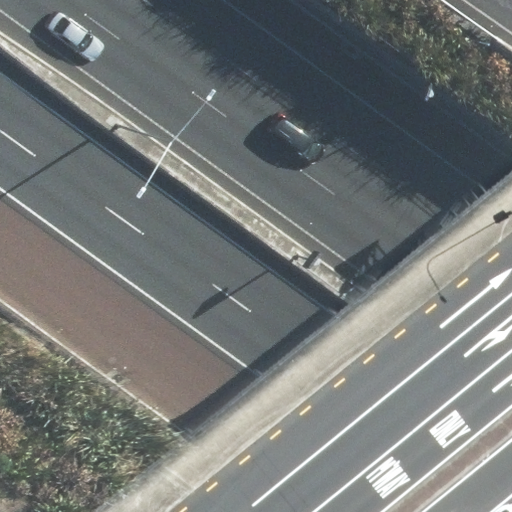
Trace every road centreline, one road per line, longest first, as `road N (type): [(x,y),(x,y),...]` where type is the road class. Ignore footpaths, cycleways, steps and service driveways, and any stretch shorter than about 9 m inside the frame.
road 1 (motorway): [(511,477),(0,108)]
road 2 (motorway): [(130,0),(511,270)]
road 3 (primary): [(277,511),(511,309)]
